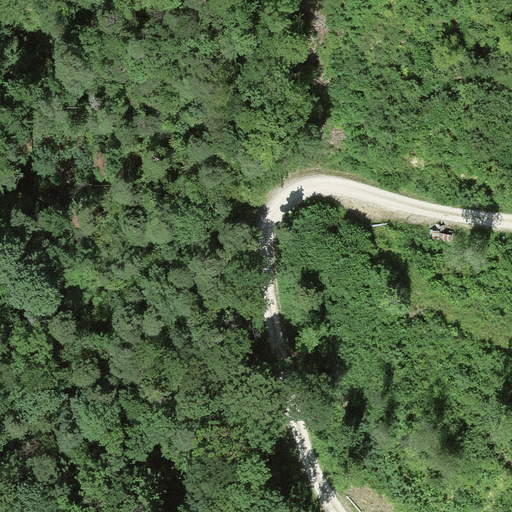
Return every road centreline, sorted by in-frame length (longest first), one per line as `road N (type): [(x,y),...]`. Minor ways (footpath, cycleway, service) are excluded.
road 1 (track): [(344,511),(285,400),(261,281),(267,218),(279,198),(308,187),(358,194),(409,214),(511,223)]
road 2 (track): [(295,0),(311,100),(308,187),(360,236),(441,356)]
road 3 (track): [(205,511),(178,439),(124,351)]
